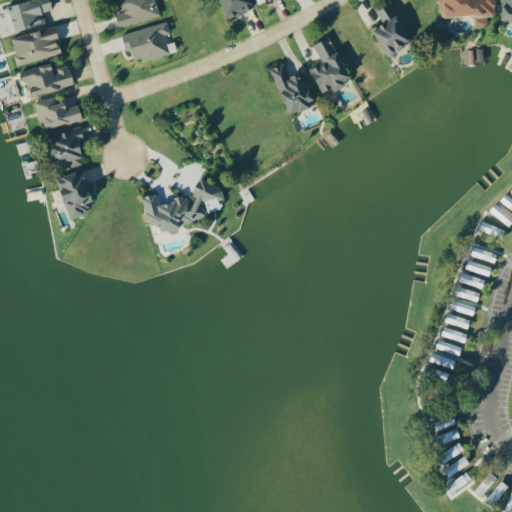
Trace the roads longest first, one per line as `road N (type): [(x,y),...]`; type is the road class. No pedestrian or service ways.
road 1 (residential): [(334,0),(203,66),(109,96)]
road 2 (residential): [(124,149),(82,0)]
road 3 (residential): [(511,318),(493,404),(496,430),(511,455)]
